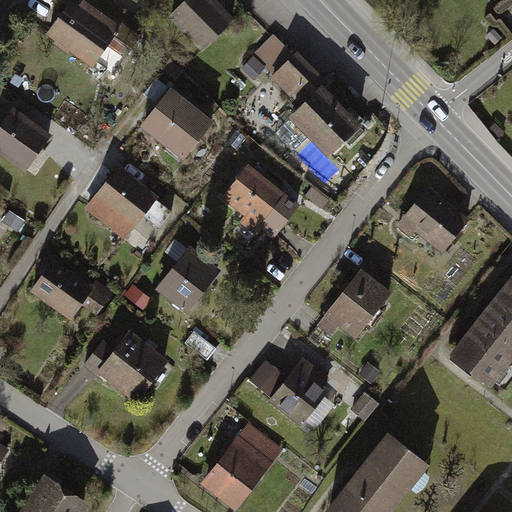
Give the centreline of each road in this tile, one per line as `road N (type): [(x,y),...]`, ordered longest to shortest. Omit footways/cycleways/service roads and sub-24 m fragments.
road 1 (residential): [(136,485),(401,159)]
road 2 (primary): [(320,0),(436,118)]
road 3 (residential): [(136,485),(0,394)]
